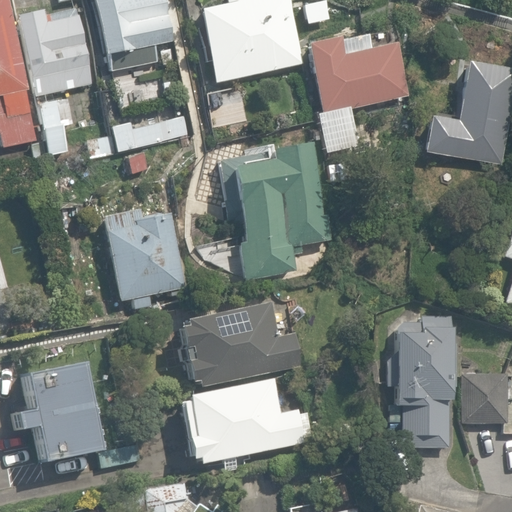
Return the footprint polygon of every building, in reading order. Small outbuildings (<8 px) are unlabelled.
[(3,95),(25,89),(4,0),(0,0),(0,143),(1,148),(33,140),(26,108),(7,112),(3,95)] [(104,55),(108,72),(135,66),(136,69),(146,67),(145,63),(157,61),(154,45),(170,42),(160,0),(91,0),(103,55),(104,55)] [(196,9),(213,83),(260,72),(262,79),(274,77),(273,70),(301,64),(286,0),(220,0),(222,3),(196,9)] [(15,15),(33,96),(89,84),(74,15),(72,8),(42,15),(41,9),(15,15)] [(304,43),(319,115),(407,95),(395,42),(367,48),(364,34),(337,40),(336,36),(304,43)] [(421,152),(498,164),(511,78),(511,69),(463,61),(453,120),(427,115),(421,152)] [(160,82),(158,72),(112,80),(118,118),(171,109),(167,81),(160,82)] [(35,105),(40,129),(58,126),(53,101),(35,105)] [(108,127),(114,152),(186,134),(182,116),(133,128),(132,121),(108,127)] [(40,130),(44,148),(61,145),(57,126),(40,130)] [(83,140),(87,158),(111,153),(108,136),(83,140)] [(29,144),(34,166),(47,163),(42,141),(29,144)] [(235,243),(242,280),(293,271),(290,254),(300,252),(299,245),(328,239),(323,213),(318,214),(305,143),(214,160),(226,225),(237,223),(240,242),(235,243)] [(124,159),(130,174),(145,168),(139,153),(124,159)] [(129,298),(132,309),(149,306),(146,295),(183,287),(167,212),(159,214),(154,211),(148,211),(142,214),(138,218),(136,208),(99,217),(117,301),(129,298)] [(511,269),(502,301),(511,304),(511,229),(509,229),(501,256),(511,259),(511,269)] [(192,381),(194,389),(300,366),(292,331),(275,335),(267,300),(180,319),(181,324),(173,326),(186,382),(192,381)] [(58,304),(37,307),(42,336),(63,332),(58,304)] [(399,410),(399,448),(448,448),(447,388),(454,388),(454,344),(446,344),(446,316),(419,316),(419,323),(399,323),(389,335),(389,356),(383,356),(383,388),(390,388),(390,410),(399,410)] [(31,426),(38,459),(93,449),(77,363),(21,374),(27,410),(10,413),(14,430),(31,426)] [(122,401),(139,398),(134,372),(117,375),(122,401)] [(458,423),(505,424),(506,375),(458,374),(458,423)] [(194,457),(195,464),(302,442),(295,408),(277,412),(270,377),(182,395),(183,400),(176,401),(187,459),(194,457)] [(353,443),(358,464),(376,460),(372,439),(353,443)] [(278,476),(298,473),(295,456),(275,459),(278,476)] [(184,499),(182,482),(140,488),(143,511),(189,511),(194,505),(184,499)] [(140,511),(137,495),(111,500),(113,511),(140,511)] [(355,511),(355,507),(330,511),(325,511),(323,501),(286,508),(287,511),(355,511)]
